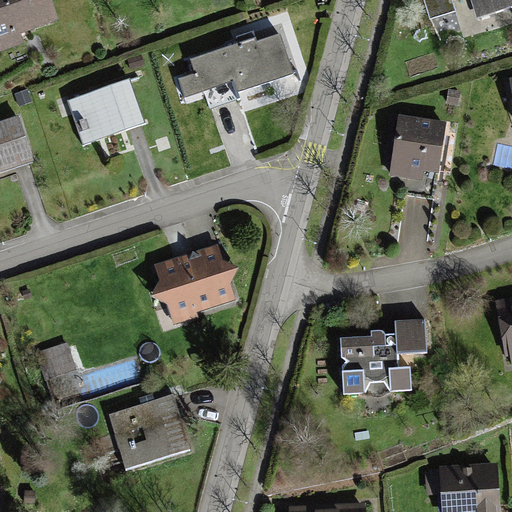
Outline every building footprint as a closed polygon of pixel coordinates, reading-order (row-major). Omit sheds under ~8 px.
[(64,0),(0,0),(0,45),(72,21),(64,0)] [(511,0),(436,0),(445,23),(485,9),(492,29),(511,22),(511,0)] [(277,11),(181,44),(206,115),(301,82),(277,11)] [(135,64),(67,88),(92,154),(159,130),(135,64)] [(457,116),(406,114),(402,187),(454,189),(457,116)] [(22,120),(0,126),(0,178),(37,166),(22,120)] [(236,250),(162,275),(181,331),(255,306),(236,250)] [(0,321),(0,379),(21,370),(0,321)] [(437,341),(353,342),(354,400),(438,398),(437,341)] [(176,395),(119,416),(144,484),(201,464),(176,395)] [(15,511),(0,467),(0,511),(15,511)] [(511,511),(511,468),(451,469),(451,511),(511,511)] [(374,511),(375,503),(298,506),(298,511),(374,511)]
